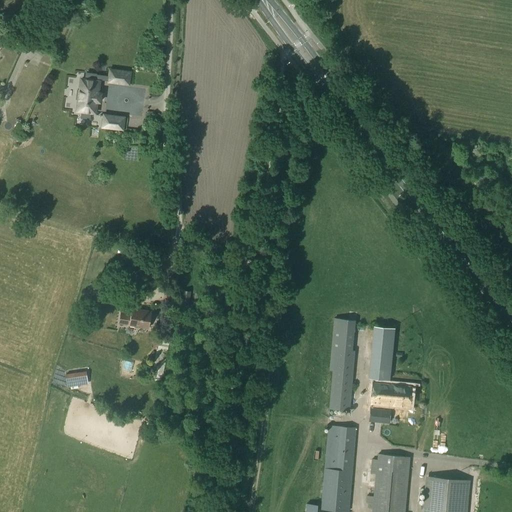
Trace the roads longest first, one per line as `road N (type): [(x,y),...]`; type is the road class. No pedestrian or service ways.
road 1 (track): [(250,511),(279,299),(267,276),(184,232),(177,220),(183,167),(170,146),(165,107)]
road 2 (primary): [(511,322),(263,0)]
